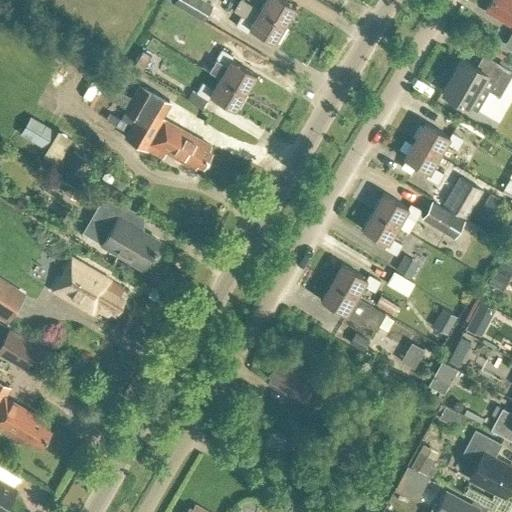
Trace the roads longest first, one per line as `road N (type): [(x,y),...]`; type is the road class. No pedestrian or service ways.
road 1 (unclassified): [(90,511),(389,0)]
road 2 (unclassified): [(144,511),(443,0)]
